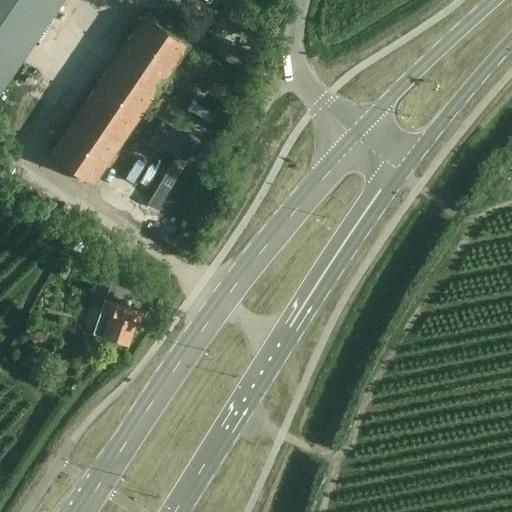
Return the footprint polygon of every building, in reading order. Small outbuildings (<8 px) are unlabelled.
[(0,0),(0,89),(61,0),(0,0)] [(92,183),(187,44),(144,14),(49,153),(92,183)] [(236,97),(245,84),(194,49),(185,62),(236,97)] [(89,241),(75,233),(67,247),(81,255),(89,241)] [(131,266),(106,257),(100,277),(105,279),(105,280),(124,286),(131,266)] [(104,299),(104,298),(92,332),(127,344),(134,321),(138,323),(142,311),(139,310),(144,294),(110,282),(104,299)]
